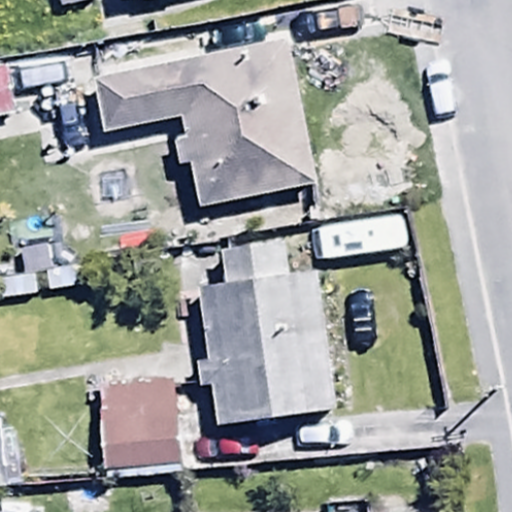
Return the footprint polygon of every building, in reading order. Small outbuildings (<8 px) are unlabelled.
[(121,0),(123,11),(176,0),(121,0)] [(190,174),(199,220),(315,197),(286,53),(93,92),(103,143),(184,127),(188,146),(167,150),(173,178),(190,174)] [(0,123),(9,122),(4,85),(0,85),(0,123)] [(198,299),(207,372),(196,374),(200,402),(211,400),(216,439),(337,424),(320,284),(288,288),(284,256),(220,264),(224,296),(198,299)] [(178,391),(101,392),(103,490),(180,489),(178,391)]
